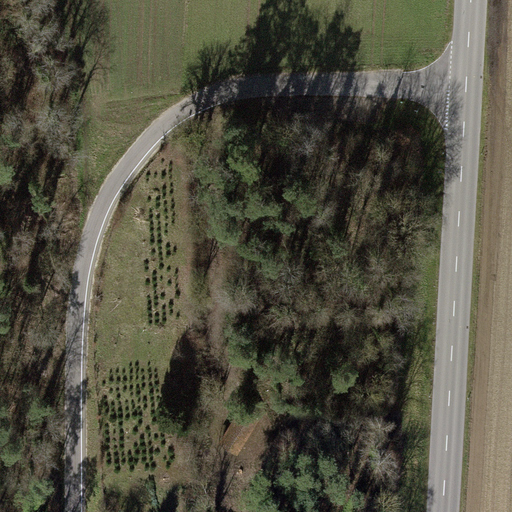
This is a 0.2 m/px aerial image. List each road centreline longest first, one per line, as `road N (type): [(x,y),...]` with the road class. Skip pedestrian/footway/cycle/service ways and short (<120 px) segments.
road 1 (track): [(75,511),(82,286),(104,207),(146,142),(195,104),(237,89),(468,88)]
road 2 (tertiary): [(442,511),(472,0)]
road 3 (track): [(71,0),(92,241)]
